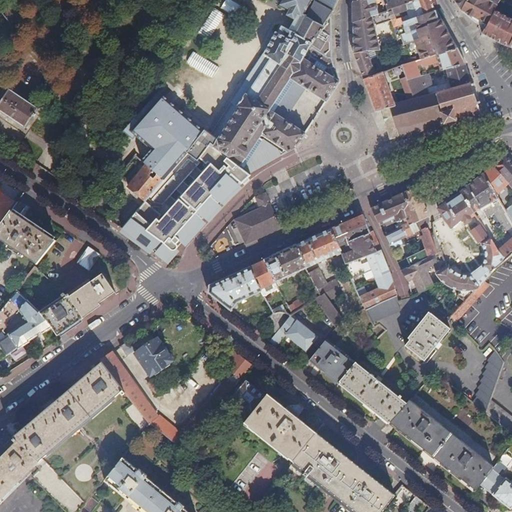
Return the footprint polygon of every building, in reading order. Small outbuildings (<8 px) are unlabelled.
[(151,150),(142,161),(145,164),(147,166),(155,173),(158,176),(164,181),(165,182),(189,154),(199,162),(200,161),(203,157),(212,145),(252,175),(262,169),(247,159),(260,138),(262,134),(285,150),(290,153),(298,148),(307,134),(284,119),(271,111),(291,79),(327,102),(340,82),(332,59),(332,41),(332,16),(334,14),(339,0),(286,0),(282,7),(290,11),(288,15),(296,19),(298,15),(303,17),(304,16),(306,17),(293,41),(277,32),(265,53),(232,103),(240,108),(236,114),(235,114),(234,116),(235,116),(230,123),(229,123),(228,124),(229,124),(225,131),(224,131),(223,132),(224,132),(220,139),(207,129),(206,130),(162,96),(130,132),(151,150)] [(229,0),(226,0),(222,10),(239,17),(244,6),(229,0)] [(387,8),(383,9),(378,9),(379,7),(377,5),(375,0),(369,0),(354,4),(354,14),(354,23),(389,11),(392,20),(395,30),(396,34),(397,37),(401,35),(403,40),(405,45),(415,41),(416,42),(424,39),(422,29),(428,27),(428,25),(442,20),(436,10),(435,10),(430,0),(388,0),(385,1),(387,8)] [(454,0),(455,1),(462,10),(467,0),(454,0)] [(474,20),(484,29),(495,10),(497,6),(489,1),(490,0),(497,0),(500,1),(500,0),(467,0),(462,10),(474,20)] [(212,38),(224,15),(214,10),(202,32),(212,38)] [(500,43),(509,47),(511,40),(511,19),(495,10),(484,29),(482,33),(494,40),(500,43)] [(354,37),(355,54),(368,52),(376,51),(390,50),(392,49),(389,39),(378,41),(375,26),(392,20),(389,11),(354,23),(354,37)] [(449,34),(442,20),(428,25),(428,27),(422,29),(424,39),(416,42),(421,60),(438,55),(438,56),(458,50),(449,34)] [(392,49),(400,46),(399,42),(397,37),(389,39),(392,49)] [(461,56),(458,50),(438,56),(438,55),(421,60),(416,61),(417,65),(425,62),(426,65),(439,62),(442,71),(443,71),(447,69),(466,63),(461,56)] [(368,52),(372,63),(373,58),(378,57),(376,51),(368,52)] [(365,80),(376,75),(372,63),(368,52),(355,54),(360,68),(365,80)] [(214,77),(219,64),(192,54),(187,66),(214,77)] [(417,65),(416,61),(403,65),(407,79),(409,81),(421,77),(417,65)] [(468,73),(466,63),(447,69),(451,82),(447,83),(449,91),(471,84),(468,73)] [(370,93),(377,112),(383,110),(396,106),(395,105),(387,83),(389,82),(388,80),(386,81),(383,73),(376,75),(365,80),(370,93)] [(474,83),(471,84),(449,91),(447,83),(428,89),(424,77),(421,77),(409,81),(415,100),(410,101),(395,105),(396,106),(383,110),(385,118),(391,140),(446,125),(446,126),(448,125),(447,124),(448,124),(449,125),(454,123),(454,122),(455,122),(455,123),(459,122),(458,121),(468,118),(468,120),(470,120),(469,118),(480,114),(481,116),(483,116),(479,104),(482,103),(481,101),(480,101),(478,94),(475,86),(475,85),(474,83)] [(302,92),(324,107),(327,102),(291,79),(271,111),(284,119),(302,92)] [(415,100),(409,81),(407,79),(402,80),(410,101),(415,100)] [(35,114),(38,110),(9,90),(0,103),(0,110),(26,128),(33,117),(34,118),(36,115),(35,114)] [(247,159),(262,169),(290,153),(285,150),(283,153),(280,154),(279,150),(260,138),(247,159)] [(212,145),(203,157),(211,164),(162,221),(160,219),(163,215),(161,213),(163,204),(164,205),(201,162),(200,161),(199,162),(189,154),(165,182),(164,181),(147,202),(123,229),(165,260),(167,258),(170,260),(175,254),(173,251),(173,250),(175,251),(177,251),(179,250),(180,247),(179,244),(182,242),(184,244),(207,218),(210,221),(227,199),(242,186),(239,184),(241,182),(244,184),(253,176),(252,175),(212,145)] [(511,160),(506,154),(499,160),(493,165),(511,186),(511,160)] [(511,186),(493,165),(490,168),(484,174),(497,195),(507,185),(510,188),(511,186)] [(130,188),(147,202),(164,181),(158,176),(154,180),(150,177),(153,173),(154,175),(155,173),(147,166),(146,168),(130,188)] [(497,195),(484,174),(479,178),(467,188),(461,192),(474,213),(481,208),(483,211),(484,210),(489,218),(505,208),(497,195)] [(88,199),(95,189),(84,181),(77,192),(88,199)] [(408,237),(428,228),(430,222),(430,217),(416,188),(413,189),(397,197),(384,204),(373,209),(381,226),(396,218),(398,222),(401,221),(402,222),(399,224),(401,229),(403,227),(408,237)] [(474,213),(461,192),(439,209),(444,217),(452,228),(459,223),(463,220),(466,224),(468,225),(471,222),(472,221),(472,220),(469,216),(474,213)] [(0,218),(1,219),(13,202),(0,193),(0,218)] [(243,233),(248,244),(283,228),(274,209),(267,195),(258,199),(263,209),(237,221),(240,228),(235,231),(237,236),(243,233)] [(10,212),(0,226),(0,238),(37,266),(54,244),(10,212)] [(348,269),(382,251),(373,232),(371,233),(364,215),(359,218),(342,225),(332,230),(340,248),(343,246),(349,243),(352,250),(350,251),(351,253),(347,255),(343,256),(348,269)] [(479,243),(488,237),(480,226),(471,232),(479,243)] [(438,252),(432,234),(431,232),(428,228),(408,237),(403,227),(401,229),(386,236),(390,247),(403,241),(406,246),(423,237),(427,252),(418,257),(416,255),(399,264),(403,271),(433,255),(438,252)] [(340,248),(332,230),(319,235),(297,245),(306,269),(338,254),(341,258),(343,256),(340,248)] [(450,266),(448,268),(438,275),(442,282),(451,288),(458,290),(465,291),(470,291),(477,290),(485,280),(489,276),(506,261),(499,252),(490,238),(482,243),(485,249),(486,255),(486,260),(483,266),(471,275),(463,276),(457,274),(453,270),(450,266)] [(511,239),(499,252),(506,261),(511,255),(511,239)] [(306,269),(297,245),(285,251),(263,261),(251,268),(263,293),(265,297),(280,290),(279,287),(283,284),(282,281),(288,277),(290,281),(297,277),(295,274),(302,271),(304,275),(308,272),(306,269)] [(101,256),(88,248),(77,265),(90,274),(101,256)] [(398,297),(393,276),(382,251),(348,269),(353,280),(366,274),(374,271),(377,278),(381,289),(370,294),(361,298),(366,308),(367,311),(398,297)] [(437,257),(433,255),(403,271),(408,283),(413,280),(428,273),(430,271),(429,268),(432,266),(434,264),(435,263),(437,260),(437,257)] [(263,293),(251,268),(211,286),(210,293),(233,311),(238,304),(263,293)] [(319,270),(310,275),(317,288),(319,291),(324,288),(328,286),(319,270)] [(374,271),(366,274),(369,281),(377,278),(374,271)] [(434,287),(428,273),(413,280),(420,294),(422,293),(434,287)] [(115,293),(102,274),(90,282),(89,280),(66,295),(69,299),(81,316),(99,304),(115,293)] [(452,318),(457,324),(490,285),(485,280),(477,290),(452,318)] [(328,292),(340,285),(338,281),(326,289),(328,292)] [(326,289),(324,288),(319,291),(322,296),(326,294),(330,301),(343,293),(340,285),(328,292),(326,289)] [(366,287),(358,291),(361,298),(370,294),(366,287)] [(319,291),(317,288),(309,293),(315,301),(322,296),(319,291)] [(83,319),(81,316),(69,299),(66,295),(63,293),(61,295),(62,297),(39,312),(52,327),(58,336),(73,326),(83,319)] [(315,301),(323,311),(325,309),(337,326),(343,319),(330,301),(326,294),(322,296),(315,301)] [(399,301),(400,301),(398,297),(367,311),(373,324),(402,310),(399,301)] [(304,299),(290,303),(293,313),(307,308),(304,299)] [(286,313),(291,316),(294,314),(286,300),(281,303),(283,307),(273,311),(275,315),(280,313),(283,313),(286,313)] [(39,312),(26,301),(19,310),(27,323),(9,335),(19,349),(29,343),(28,341),(40,333),(41,335),(52,327),(39,312)] [(81,316),(83,319),(101,306),(99,304),(81,316)] [(263,323),(278,334),(291,316),(286,313),(283,313),(280,313),(275,315),(263,323)] [(452,330),(432,314),(407,346),(426,362),(452,330)] [(278,334),(271,342),(278,347),(287,335),(308,352),(320,336),(298,320),(297,321),(291,316),(278,334)] [(129,341),(128,342),(135,352),(133,353),(151,377),(174,361),(158,338),(138,352),(129,341)] [(341,382),(357,363),(327,339),(311,360),(340,384),(341,382)] [(128,342),(121,346),(128,356),(133,353),(135,352),(128,342)] [(234,352),(228,347),(217,361),(241,379),(251,366),(234,352)] [(487,413),(492,399),(504,362),(497,351),(489,361),(491,363),(486,368),(488,370),(484,375),(486,377),(481,382),(483,383),(479,388),(481,390),(476,395),(478,397),(474,402),(487,413)] [(101,361),(102,362),(125,392),(150,424),(154,427),(171,442),(181,450),(233,387),(231,385),(226,389),(219,384),(183,428),(177,429),(160,415),(158,417),(113,353),(101,361)] [(102,362),(13,437),(18,442),(38,462),(120,391),(122,394),(125,392),(102,362)] [(400,397),(357,363),(341,382),(354,392),(353,394),(360,399),(361,398),(366,401),(392,422),(408,404),(401,398),(403,396),(402,395),(400,397)] [(265,397),(246,381),(232,399),(251,415),(265,397)] [(266,396),(265,397),(251,415),(245,422),(294,461),(314,436),(303,427),(305,425),(279,404),(277,406),(266,396)] [(511,414),(492,399),(487,413),(511,432),(511,414)] [(411,400),(408,404),(392,422),(391,423),(476,492),(482,485),(495,468),(411,400)] [(154,427),(153,429),(159,434),(165,440),(170,444),(171,442),(154,427)] [(0,459),(18,442),(13,437),(4,428),(0,430),(0,459)] [(316,433),(314,436),(294,461),(293,462),(305,472),(303,474),(307,477),(309,475),(355,511),(381,511),(394,496),(316,433)] [(159,434),(153,442),(159,447),(165,440),(159,434)] [(0,459),(0,500),(38,462),(18,442),(0,459)] [(495,468),(482,485),(511,509),(511,481),(507,478),(506,479),(499,474),(506,465),(509,467),(509,466),(511,467),(511,465),(511,457),(507,453),(495,468)] [(105,481),(142,511),(189,511),(184,507),(185,506),(180,502),(179,503),(147,476),(148,475),(140,468),(139,470),(124,457),(105,481)] [(206,457),(199,465),(206,471),(213,463),(206,457)] [(78,511),(85,503),(45,462),(32,477),(67,511),(78,511)] [(92,511),(99,504),(92,497),(86,504),(86,506),(84,508),(89,511),(92,511)] [(413,511),(422,501),(416,497),(406,509),(410,511),(413,511)]
